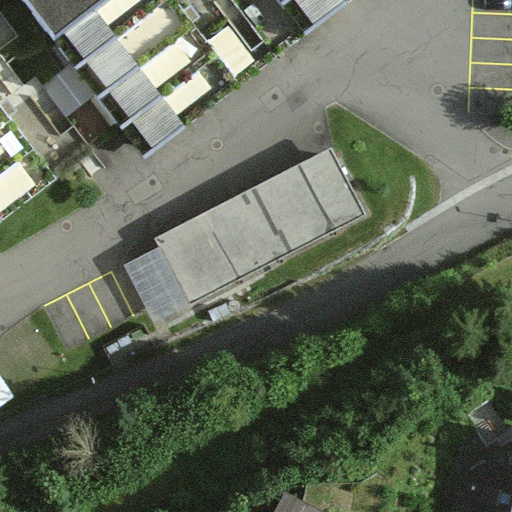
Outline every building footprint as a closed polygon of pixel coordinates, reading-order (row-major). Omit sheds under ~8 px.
[(22,0),(139,154),(239,80),(193,18),(179,0),(22,0)] [(277,0),(310,42),(366,0),(277,0)] [(0,261),(77,205),(7,113),(0,102),(0,261)] [(339,164),(130,274),(163,336),(372,226),(339,164)] [(511,511),(511,429),(506,428),(486,511),(511,511)] [(283,487),(271,511),(305,511),(311,500),(283,487)]
